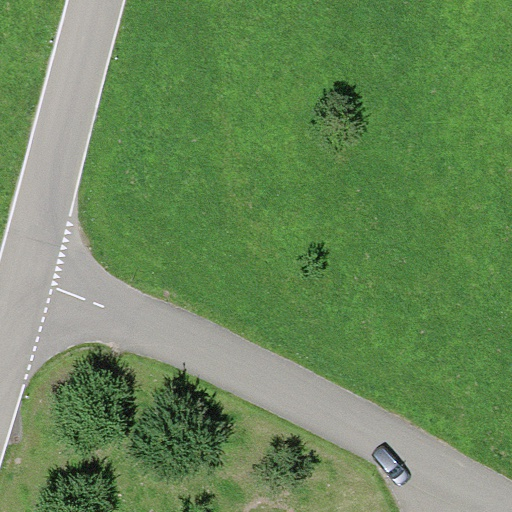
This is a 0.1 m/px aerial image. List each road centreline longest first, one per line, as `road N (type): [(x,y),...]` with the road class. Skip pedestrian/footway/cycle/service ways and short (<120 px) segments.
road 1 (unclassified): [(32,275),(504,511)]
road 2 (tertiary): [(105,0),(32,275)]
